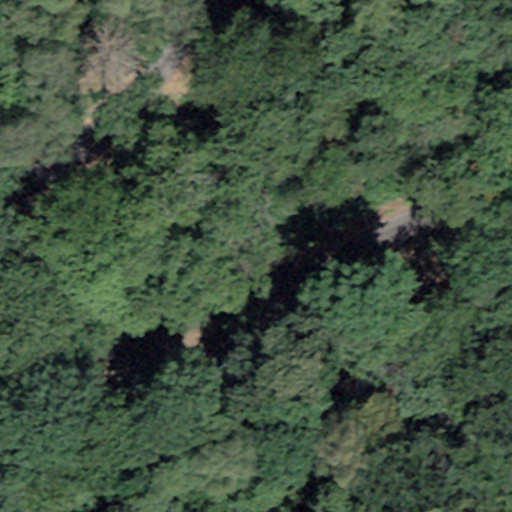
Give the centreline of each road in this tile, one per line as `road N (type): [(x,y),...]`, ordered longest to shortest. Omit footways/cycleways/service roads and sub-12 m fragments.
road 1 (unclassified): [(511,189),(145,339),(0,373)]
road 2 (unclassified): [(0,195),(91,142),(137,99),(211,0)]
